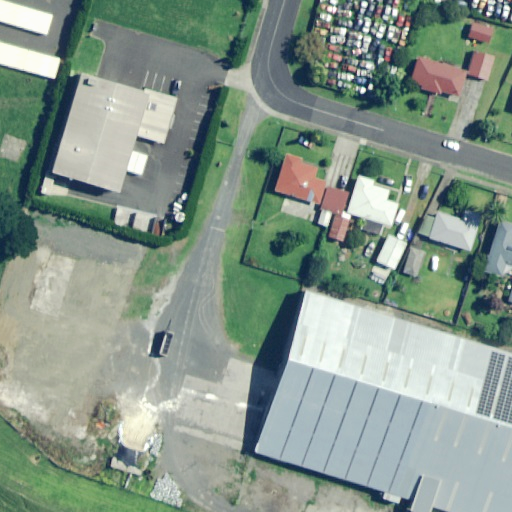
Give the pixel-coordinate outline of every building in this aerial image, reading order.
[(54,15),(0,0),(0,23),(48,36),(54,15)] [(491,28),(471,21),(466,37),(486,44),(491,28)] [(0,41),(0,64),(55,79),(60,58),(0,41)] [(492,56),(473,50),(466,74),(485,80),(492,56)] [(416,56),(408,81),(420,84),(418,88),(438,94),(439,92),(456,97),(464,71),(416,56)] [(176,101),(77,75),(51,173),(119,191),(134,134),(165,142),(176,101)] [(317,205),(323,187),(325,182),(313,178),(317,168),(304,163),(305,160),(284,153),(272,190),(317,205)] [(371,181),(356,176),(345,213),(364,218),(361,230),(379,235),(382,224),(388,226),(395,204),(383,200),(386,190),(370,185),(371,181)] [(476,226),(436,212),(433,220),(423,217),(417,234),(467,251),(476,226)] [(502,273),(508,272),(507,279),(511,275),(511,223),(499,219),(481,271),(500,278),(502,273)] [(405,244),(387,235),(375,261),(393,269),(405,244)] [(422,252),(410,248),(401,272),(414,277),(422,252)] [(511,511),(511,356),(305,297),(258,458),(443,511),(511,511)]
